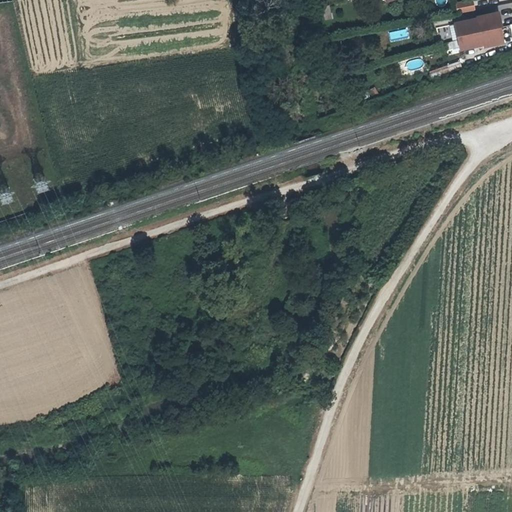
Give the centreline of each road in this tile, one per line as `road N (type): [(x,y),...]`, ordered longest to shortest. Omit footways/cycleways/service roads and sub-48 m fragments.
road 1 (track): [(0,285),(365,163),(466,136),(488,140)]
road 2 (unclassified): [(298,511),(376,309),(459,175),(488,140),(511,127)]
